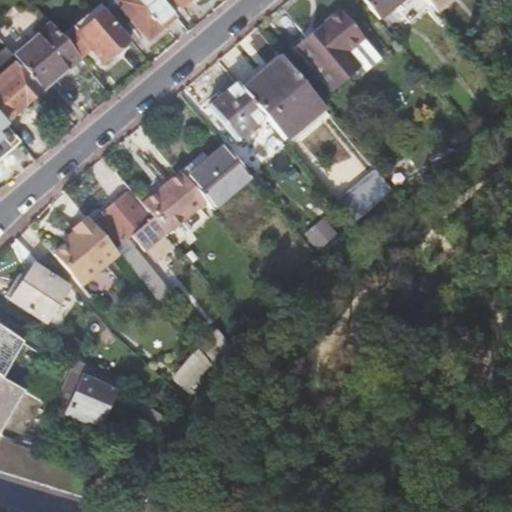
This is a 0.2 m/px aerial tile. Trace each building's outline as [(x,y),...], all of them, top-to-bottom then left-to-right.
[(175,15),(161,0),(115,0),(116,0),(148,38),(175,15)] [(364,0),(380,18),(395,5),(409,21),(429,3),(425,0),(364,0)] [(425,0),(429,3),(436,12),(450,0),(425,0)] [(129,38),(105,10),(78,32),(102,61),(129,38)] [(340,10),(295,48),(332,93),(357,71),(344,56),(364,39),(340,10)] [(13,56),(41,89),(41,90),(79,57),(50,23),(13,56)] [(13,56),(1,42),(0,43),(0,118),(3,122),(41,89),(13,56)] [(244,90),(265,116),(285,140),(323,108),(282,58),(244,90)] [(244,90),(237,82),(207,107),(235,141),(265,116),(244,90)] [(0,157),(19,141),(3,122),(0,118),(0,157)] [(186,178),(205,201),(211,209),(250,176),(224,146),(186,178)] [(165,183),(160,187),(185,218),(205,201),(186,178),(180,171),(165,183)] [(338,204),(353,222),(392,189),(377,172),(338,204)] [(159,188),(141,203),(166,232),(166,233),(185,218),(160,187),(159,188)] [(141,203),(133,193),(130,195),(127,192),(100,215),(123,244),(115,250),(118,254),(157,299),(168,290),(135,251),(138,247),(142,252),(166,232),(141,203)] [(115,250),(86,216),(71,229),(73,231),(76,234),(66,242),(53,254),(80,286),(118,254),(115,250)] [(303,242),(284,258),(296,273),(316,257),(303,242)] [(33,265),(12,300),(45,322),(68,288),(33,265)] [(389,339),(367,355),(375,367),(397,350),(389,339)] [(190,354),(174,375),(189,387),(205,366),(190,354)] [(88,368),(84,376),(110,388),(112,384),(88,368)] [(72,370),(65,384),(76,390),(66,412),(98,426),(115,391),(110,388),(84,376),(72,370)] [(0,434),(1,432),(0,432),(24,389),(0,375),(0,434)] [(76,390),(65,384),(55,407),(66,412),(76,390)] [(165,415),(139,398),(131,411),(157,427),(165,415)] [(0,437),(0,470),(94,499),(103,469),(33,447),(0,437)]
